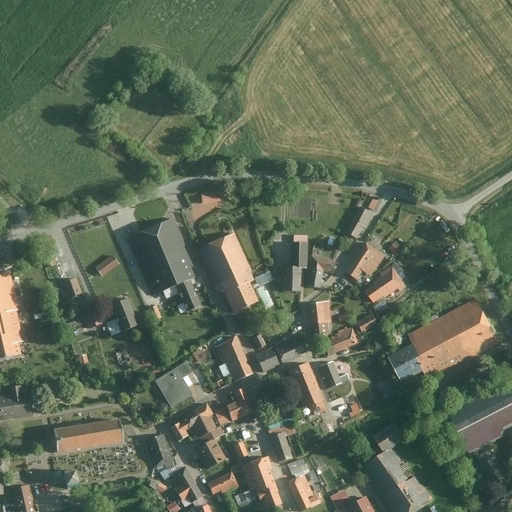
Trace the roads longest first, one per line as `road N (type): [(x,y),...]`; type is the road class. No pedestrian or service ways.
road 1 (residential): [(390,192),(256,177),(169,190)]
road 2 (residential): [(169,190),(255,381)]
road 3 (residential): [(390,192),(341,272),(308,301),(310,358)]
road 4 (residential): [(169,190),(0,242)]
road 5 (residential): [(310,358),(339,435),(385,511)]
road 6 (residential): [(255,381),(257,412),(293,511)]
road 7 (residential): [(511,330),(453,215)]
